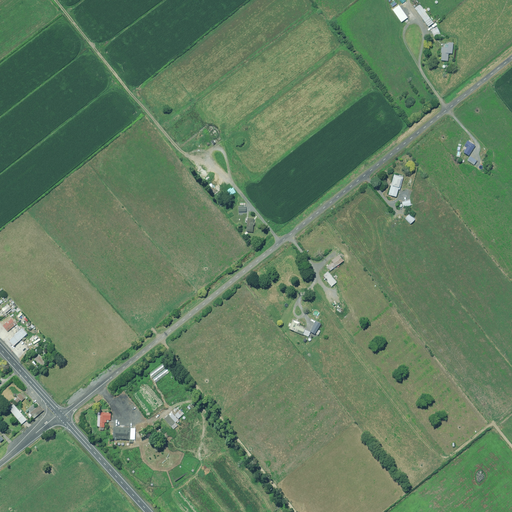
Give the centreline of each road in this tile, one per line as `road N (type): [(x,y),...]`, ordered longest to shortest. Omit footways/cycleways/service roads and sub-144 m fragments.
road 1 (residential): [(511,56),(63,417)]
road 2 (primary): [(150,511),(63,417)]
